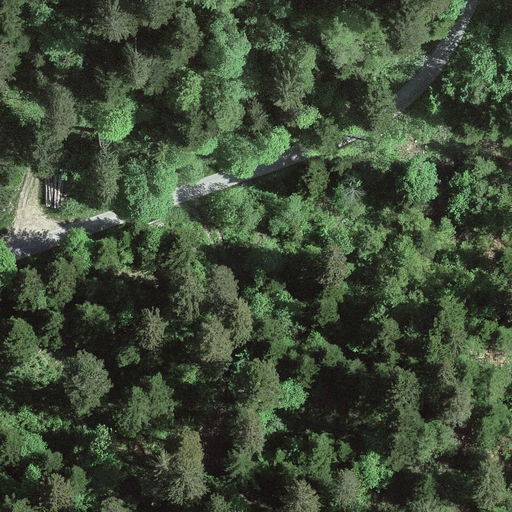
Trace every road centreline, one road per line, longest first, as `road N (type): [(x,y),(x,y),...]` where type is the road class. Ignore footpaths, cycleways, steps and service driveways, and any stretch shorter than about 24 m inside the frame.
road 1 (track): [(0,264),(371,122),(413,92),(467,0)]
road 2 (track): [(46,245),(64,0)]
